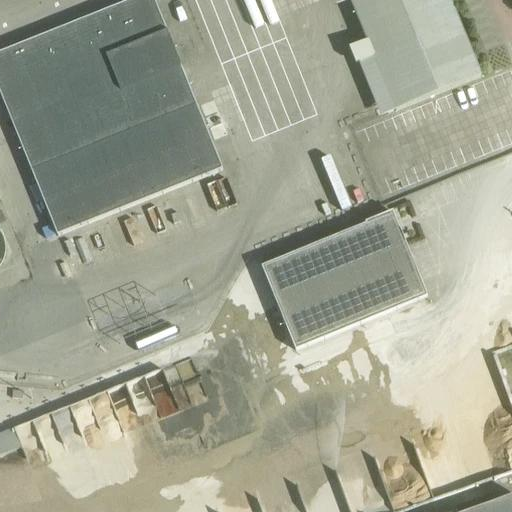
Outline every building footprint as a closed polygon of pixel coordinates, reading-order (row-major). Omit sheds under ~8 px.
[(197,107),(153,0),(137,0),(0,55),(0,92),(58,238),(223,171),(212,144),(197,107)] [(350,0),(397,113),(481,78),(448,0),(350,0)] [(366,227),(263,271),(298,353),(428,298),(406,244),(393,213),(365,225),(366,227)] [(0,452),(18,447),(12,429),(0,432),(0,452)] [(511,511),(511,499),(476,511),(511,511)]
